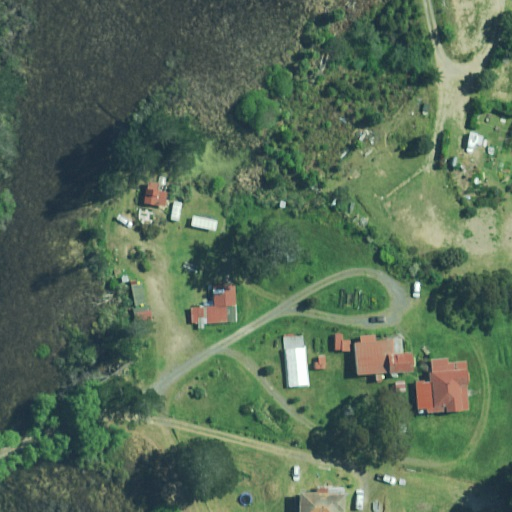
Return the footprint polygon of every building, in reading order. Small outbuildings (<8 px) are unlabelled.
[(470,1),(469,0),(454,0),(459,40),(467,39),(466,30),(478,28),(475,0),(470,1)] [(511,58),(507,56),(495,93),(511,97),(511,58)] [(361,126),(353,138),(365,145),(373,133),(361,126)] [(486,148),(460,140),(455,158),(481,166),(486,148)] [(374,167),(371,174),(385,181),(389,174),(374,167)] [(169,192),(150,190),(148,206),(166,208),(169,192)] [(195,195),(194,207),(216,208),(217,196),(195,195)] [(310,251),(290,251),(290,270),(310,271),(310,251)] [(144,286),(131,287),(132,306),(145,306),(144,286)] [(192,310),(192,326),(238,323),(236,287),(214,288),(215,308),(192,310)] [(153,323),(151,309),(132,313),(135,327),(153,323)] [(343,333),(330,334),(331,352),(349,352),(348,343),(344,343),(343,333)] [(375,344),(375,338),(351,339),(353,376),(412,374),(411,354),(403,355),(402,343),(375,344)] [(309,387),(304,339),(284,341),(289,389),(309,387)] [(327,360),(317,359),(316,370),(326,371),(327,360)] [(446,364),(446,361),(428,362),(429,384),(413,385),(415,415),(468,412),(465,363),(446,364)] [(344,511),(345,490),(323,490),(323,492),(299,491),(298,511),(344,511)]
